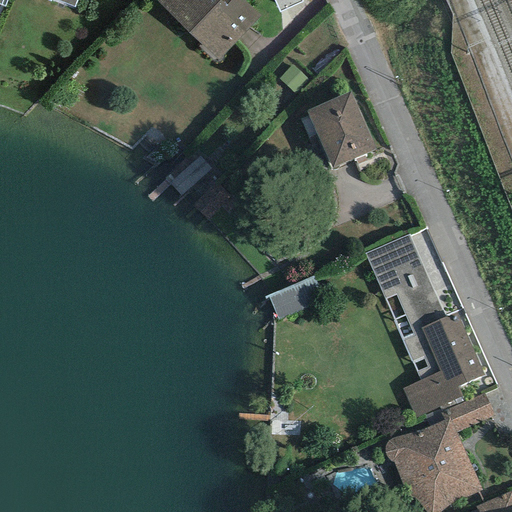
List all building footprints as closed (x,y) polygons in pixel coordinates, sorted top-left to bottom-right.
[(157,0),(157,1),(218,60),(261,16),(244,0),(157,0)] [(273,0),(279,12),(302,1),(301,0),(273,0)] [(375,149),(350,92),(306,111),(332,167),(375,149)] [(402,389),(414,419),(462,396),(457,387),(484,375),(456,312),(445,317),(409,235),(365,254),(420,381),(402,389)] [(277,320),(323,302),(313,277),(267,295),(277,320)] [(456,433),(494,416),(484,393),(446,410),(456,433)] [(270,436),(308,437),(309,404),(270,404),(270,436)] [(441,511),(454,502),(482,491),(456,433),(446,410),(440,413),(444,420),(427,428),(420,430),(412,433),(394,438),(391,439),(387,442),(385,445),(384,449),(385,453),(386,456),(388,459),(391,461),(393,462),(405,492),(410,497),(416,498),(425,511),(441,511)] [(511,511),(511,491),(475,508),(476,511),(511,511)]
